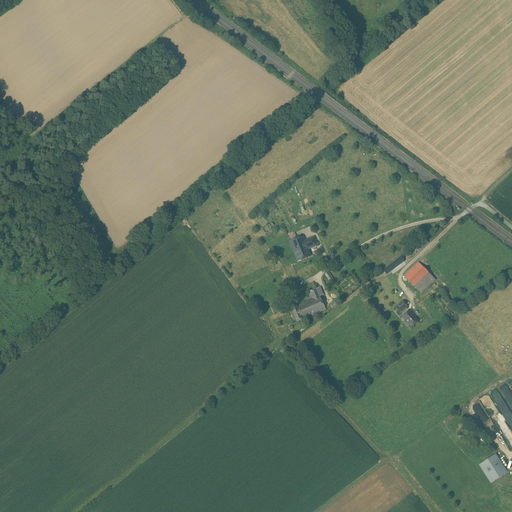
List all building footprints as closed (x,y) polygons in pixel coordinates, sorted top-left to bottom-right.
[(289,242),(298,264),(313,258),(309,250),(319,247),(315,236),(305,240),(304,238),(303,236),(289,242)] [(401,257),(383,271),(387,276),(393,271),(395,274),(407,264),(401,257)] [(421,294),(435,280),(419,263),(404,277),(421,294)] [(304,320),(327,310),(321,297),(324,296),(321,288),(310,293),(312,299),(298,305),(299,308),(304,320)] [(403,302),(395,309),(400,315),(408,308),(403,302)] [(304,320),(299,308),(292,311),(298,324),(304,321),(304,320)] [(419,322),(409,311),(401,318),(411,329),(419,322)] [(491,483),(508,472),(496,453),(478,464),(491,483)]
